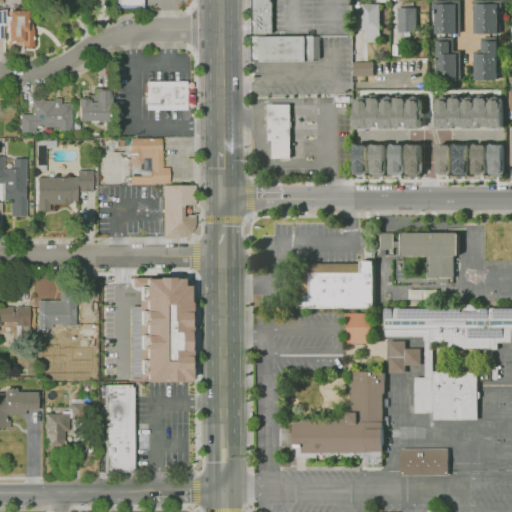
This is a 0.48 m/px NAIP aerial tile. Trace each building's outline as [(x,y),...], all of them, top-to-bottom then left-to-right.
[(115,0),(144,0),(144,8),(115,7),(115,0)] [(254,0),(254,35),(272,35),(272,0),(254,0)] [(475,3),(474,32),(499,32),(499,3),(475,3)] [(379,4),(379,38),(361,38),(361,4),(379,4)] [(434,4),(434,34),(458,34),(458,4),(434,4)] [(398,6),(414,7),(414,35),(398,35),(398,6)] [(9,10),(10,41),(15,41),(15,46),(34,46),(33,19),(28,19),(28,10),(9,10)] [(252,38),(320,38),(320,63),(252,63),(252,38)] [(436,40),(436,80),(460,81),(461,54),(453,54),(453,40),(436,40)] [(497,40),(497,79),(472,79),(472,54),(483,54),(483,40),(497,40)] [(355,63),(372,63),(372,77),(356,77),(355,63)] [(146,109),(146,82),(187,81),(187,109),(146,109)] [(469,90),(480,91),(480,102),(469,102),(469,90)] [(107,91),(107,120),(77,120),(77,101),(88,101),(88,105),(94,105),(94,91),(107,91)] [(355,129),(421,127),(421,96),(355,97),(355,129)] [(503,98),(437,97),(437,127),(502,128),(503,98)] [(429,98),(428,134),(411,134),(411,98),(429,98)] [(70,103),(71,127),(21,128),(20,112),(32,112),(32,100),(61,99),(61,103),(70,103)] [(268,105),(290,105),(290,159),(274,159),(274,141),(268,142),(268,105)] [(483,128),(483,143),(471,143),(471,128),(483,128)] [(130,138),(161,137),(161,168),(170,168),(170,183),(129,183),(129,176),(151,176),(150,159),(143,159),(143,163),(131,164),(130,138)] [(406,139),(406,171),(426,171),(427,140),(406,139)] [(372,176),(386,176),(385,144),(371,144),(372,176)] [(404,144),(390,144),(391,175),(404,175),(404,144)] [(451,144),(437,144),(437,174),(451,174),(451,144)] [(504,144),(490,144),(490,176),(503,176),(504,144)] [(479,146),(495,146),(495,174),(479,174),(479,146)] [(355,149),(373,148),(374,175),(355,175),(355,149)] [(460,153),(460,171),(449,171),(450,153),(460,153)] [(0,158),(0,183),(2,183),(2,219),(30,218),(28,158),(12,159),(12,162),(5,163),(4,158),(0,158)] [(76,176),(36,177),(36,204),(76,204),(76,191),(94,191),(94,170),(76,170),(76,176)] [(165,185),(194,185),(194,204),(184,205),(184,216),(194,216),(194,225),(193,231),(188,235),(177,236),(164,236),(165,185)] [(401,232),(455,231),(456,278),(429,278),(429,256),(401,256),(401,232)] [(395,232),(395,251),(382,251),(381,232),(395,232)] [(298,308),(372,307),(372,261),(356,261),(356,264),(302,265),(302,294),(298,294),(298,308)] [(190,380),(190,285),(183,285),(183,277),(139,278),(140,380),(190,380)] [(37,300),(37,345),(54,345),(54,324),(67,324),(67,332),(75,332),(75,305),(51,305),(51,300),(37,300)] [(12,308),(31,308),(30,329),(12,329),(12,308)] [(384,309),(511,308),(511,328),(511,329),(511,342),(496,342),(496,347),(492,347),(428,347),(428,330),(384,330),(384,309)] [(371,315),(371,342),(347,342),(347,315),(371,315)] [(79,330),(79,350),(88,350),(88,330),(79,330)] [(389,338),(405,338),(405,348),(423,348),(423,365),(406,365),(406,372),(389,372),(389,338)] [(432,370),(478,370),(479,381),(479,418),(435,418),(434,412),(415,412),(415,377),(432,377),(432,370)] [(384,371),(385,393),(381,393),(381,428),(384,428),(385,451),(381,451),(381,465),(365,465),(365,456),(296,457),(296,442),(292,442),(292,418),(346,418),(346,412),(348,412),(348,371),(384,371)] [(139,476),(140,390),(111,389),(109,475),(139,476)] [(36,391),(0,390),(0,429),(10,429),(10,415),(24,415),(24,409),(36,409),(36,391)] [(68,414),(45,414),(45,444),(62,444),(62,432),(68,432),(68,414)] [(403,475),(448,475),(448,470),(448,450),(403,450),(403,470),(403,475)]
